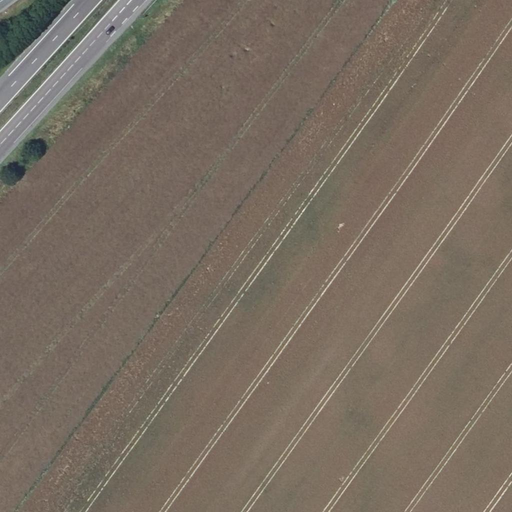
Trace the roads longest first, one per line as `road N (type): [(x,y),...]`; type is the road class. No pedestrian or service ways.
road 1 (motorway): [(0,146),(131,0)]
road 2 (motorway): [(90,0),(0,98)]
